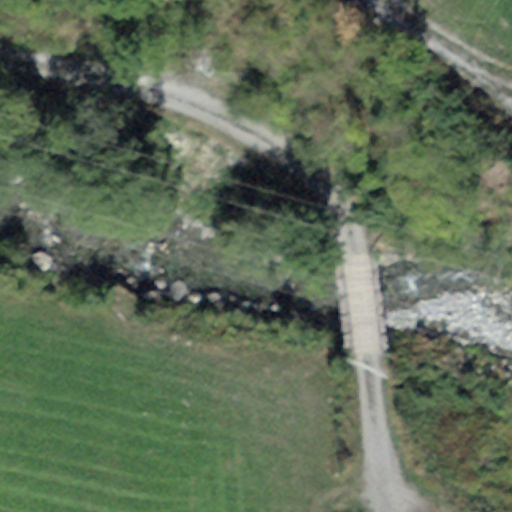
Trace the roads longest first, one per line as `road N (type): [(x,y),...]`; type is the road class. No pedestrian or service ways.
road 1 (track): [(380,511),(362,249),(303,166),(234,127),(126,84),(0,58)]
road 2 (track): [(388,0),(494,68),(511,71)]
